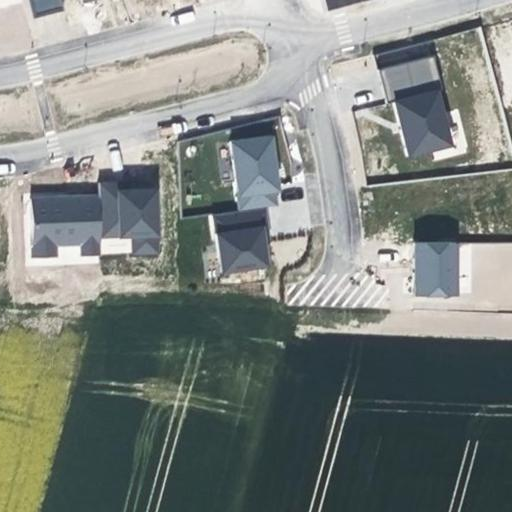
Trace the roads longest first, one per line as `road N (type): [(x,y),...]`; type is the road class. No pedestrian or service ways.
road 1 (unknown): [(511,303),(0,272)]
road 2 (residential): [(0,160),(280,84),(303,43)]
road 3 (residential): [(0,77),(219,21),(262,22),(303,43)]
road 4 (residential): [(303,43),(337,204),(338,290)]
road 5 (residential): [(468,0),(303,43)]
